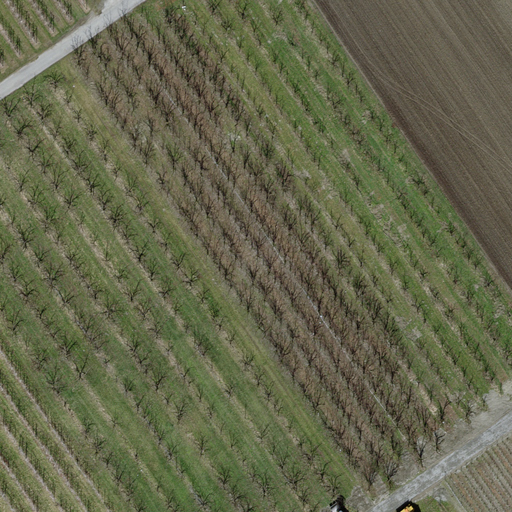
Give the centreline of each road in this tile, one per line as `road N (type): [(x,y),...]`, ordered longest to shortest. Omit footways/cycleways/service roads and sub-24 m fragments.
road 1 (track): [(379,511),(511,421)]
road 2 (unclassified): [(0,90),(122,0)]
